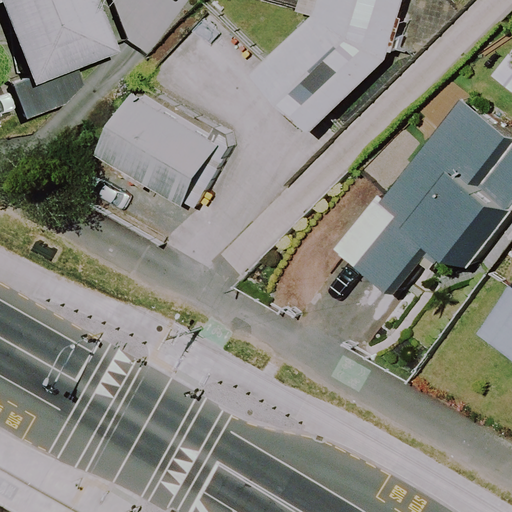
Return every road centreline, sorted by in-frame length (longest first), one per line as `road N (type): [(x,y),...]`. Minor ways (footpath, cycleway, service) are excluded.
road 1 (residential): [(0,179),(511,463)]
road 2 (trunk): [(0,338),(297,511)]
